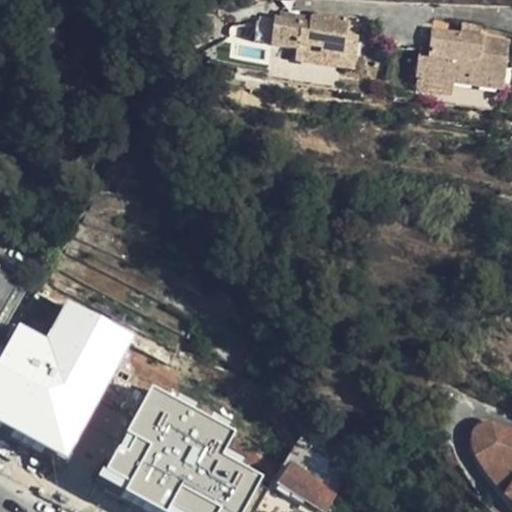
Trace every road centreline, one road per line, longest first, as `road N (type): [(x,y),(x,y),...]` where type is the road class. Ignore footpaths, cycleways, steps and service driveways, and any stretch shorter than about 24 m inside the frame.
road 1 (unknown): [(328,0),(511,15)]
road 2 (residential): [(504,511),(476,486),(455,436),(482,413),(511,421)]
